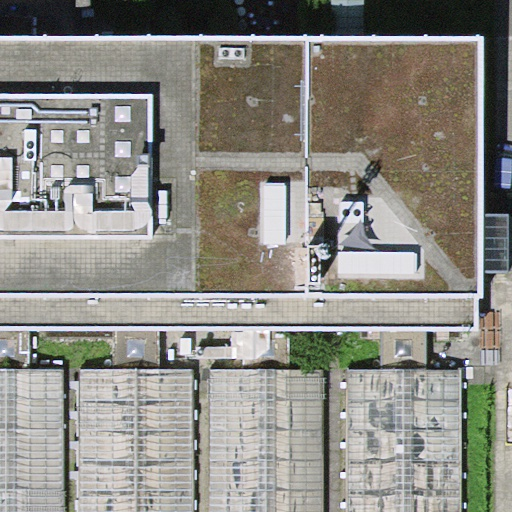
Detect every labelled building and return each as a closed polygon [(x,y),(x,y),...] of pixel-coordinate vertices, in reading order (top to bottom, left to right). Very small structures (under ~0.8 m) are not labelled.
[(476,219),(477,114),(477,44),(0,43),(0,332),(24,332),(110,332),(154,333),(240,333),(284,333),(377,333),(422,333),(472,333),(472,303),(474,303),(474,300),(476,300),(476,277),(504,277),(504,219),(476,219)] [(24,372),(24,332),(0,332),(0,511),(58,511),(59,372),(24,372)] [(154,372),(154,333),(110,332),(110,372),(75,372),(75,511),(188,511),(189,373),(154,372)] [(284,373),(284,333),(240,333),(240,373),(205,372),(205,511),(318,511),(319,373),(284,373)] [(421,373),(422,333),(377,333),(377,373),(343,373),(342,511),(455,511),(456,373),(421,373)]
